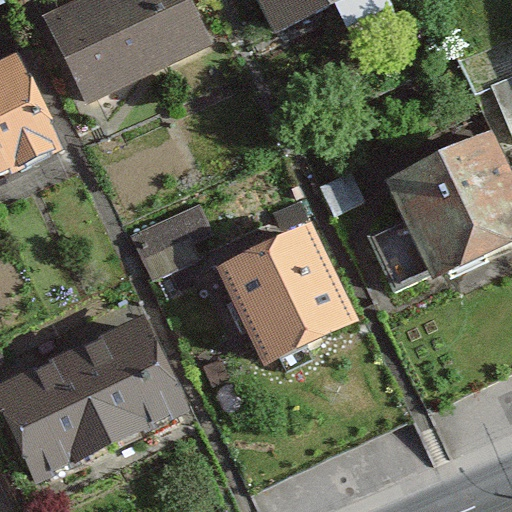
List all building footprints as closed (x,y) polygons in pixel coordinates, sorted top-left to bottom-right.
[(190,0),(75,0),(44,15),(89,111),(214,51),(190,0)] [(269,0),(285,37),(374,0),(269,0)] [(10,49),(0,54),(0,175),(58,148),(10,49)] [(511,176),(484,120),(382,169),(433,275),(511,237),(511,176)] [(304,218),(214,262),(266,368),(355,325),(304,218)] [(134,308),(0,377),(0,412),(39,486),(187,409),(134,308)]
